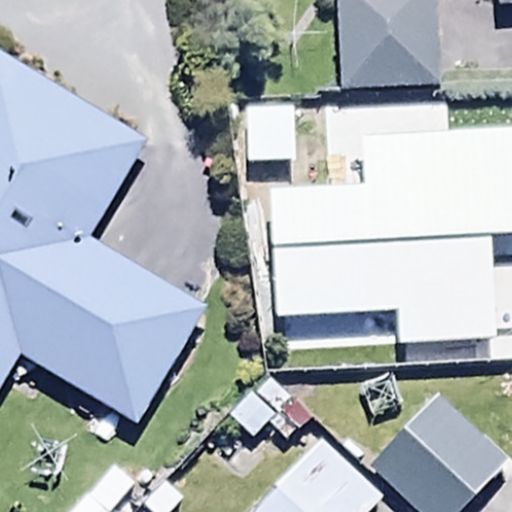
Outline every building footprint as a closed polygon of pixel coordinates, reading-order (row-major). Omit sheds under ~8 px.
[(267,20),(266,0),(216,0),(217,21),(267,20)] [(430,90),(425,0),(325,0),(331,96),(430,90)] [(511,0),(488,0),(489,10),(511,8),(511,0)] [(146,146),(0,60),(0,378),(6,368),(123,437),(196,313),(86,249),(146,146)] [(432,511),(481,464),(424,406),(359,470),(400,511),(432,511)] [(363,511),(373,501),(311,443),(246,511),(363,511)]
